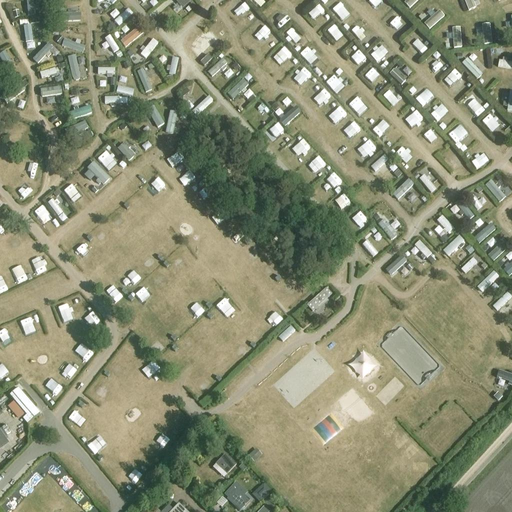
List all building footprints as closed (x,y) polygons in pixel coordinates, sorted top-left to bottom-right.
[(27,0),(29,16),(37,16),(36,0),(27,0)] [(190,0),(173,0),(183,10),(192,1),(190,0)] [(232,0),(225,6),(229,11),(243,0),(232,0)] [(407,0),(405,2),(411,8),(419,0),(407,0)] [(465,0),(469,10),(477,7),(474,0),(465,0)] [(120,26),(134,14),(130,8),(115,20),(120,26)] [(440,9),(425,23),(431,30),(446,16),(440,9)] [(111,14),(115,19),(120,16),(116,10),(111,14)] [(82,12),(60,13),(61,22),(82,21),(82,12)] [(278,29),(294,19),(290,13),(274,23),(278,29)] [(264,42),(270,37),(265,32),(271,27),(265,21),(250,35),(256,41),(260,37),(264,42)] [(485,44),(493,44),(492,23),(483,23),(485,44)] [(25,26),(27,42),(34,41),(32,25),(25,26)] [(454,48),(463,47),(462,27),(453,27),(454,48)] [(125,46),(143,37),(139,30),(121,39),(125,46)] [(497,44),(498,53),(505,53),(505,44),(497,44)] [(41,62),(52,50),(47,45),(36,58),(41,62)] [(273,70),(291,51),(284,45),(267,63),(273,70)] [(309,49),(303,54),(316,68),(321,63),(309,49)] [(375,49),(370,53),(382,65),(387,61),(375,49)] [(205,66),(214,59),(210,54),(201,62),(205,66)] [(174,57),(170,73),(176,75),(180,58),(174,57)] [(224,58),(209,71),(213,76),(228,63),(224,58)] [(478,79),(484,74),(468,58),(463,63),(478,79)] [(499,66),(511,68),(511,61),(501,59),(499,66)] [(398,63),(391,67),(393,71),(392,72),(401,85),(409,80),(398,63)] [(373,76),(379,69),(374,65),(368,71),(373,76)] [(452,81),(460,73),(454,67),(440,79),(454,94),(459,89),(452,81)] [(43,78),(58,74),(56,68),(41,72),(43,78)] [(145,92),(152,91),(146,69),(140,71),(145,92)] [(244,79),(229,94),(235,100),(249,85),(244,79)] [(135,95),(136,88),(118,86),(117,93),(135,95)] [(62,87),(43,88),(44,96),(62,94),(62,87)] [(474,91),(461,102),(466,109),(480,98),(474,91)] [(192,110),(197,116),(215,101),(211,96),(192,110)] [(281,117),(287,113),(284,109),(292,103),(288,96),(273,106),(281,117)] [(185,104),(191,110),(195,106),(190,100),(185,104)] [(246,113),(250,118),(265,106),(261,101),(246,113)] [(73,119),(94,113),(91,105),(71,111),(73,119)] [(297,106),(280,117),(284,123),(301,111),(297,106)] [(157,108),(151,111),(159,127),(165,124),(157,108)] [(175,131),(179,113),(172,112),(169,129),(175,131)] [(271,117),(265,121),(270,127),(276,122),(271,117)] [(487,117),(482,121),(498,138),(503,133),(487,117)] [(269,138),(282,126),(277,121),(264,133),(269,138)] [(86,122),(65,130),(68,138),(89,129),(86,122)] [(131,162),(138,158),(127,138),(120,142),(131,162)] [(386,155),(371,166),(375,171),(390,161),(386,155)] [(85,175),(91,181),(96,176),(104,186),(111,179),(96,162),(88,168),(90,171),(85,175)] [(431,194),(438,189),(431,180),(436,177),(427,165),(416,173),(431,194)] [(400,201),(415,185),(409,179),(394,194),(400,201)] [(508,191),(504,185),(498,189),(493,182),(488,185),(497,198),(508,191)] [(468,197),(478,211),(484,207),(474,193),(468,197)] [(54,196),(49,199),(59,215),(64,212),(54,196)] [(463,199),(450,208),(455,215),(462,210),(469,220),(475,216),(463,199)] [(443,216),(438,221),(449,233),(455,228),(443,216)] [(379,225),(394,240),(399,235),(395,230),(401,224),(397,220),(391,225),(385,219),(379,225)] [(375,257),(380,252),(369,241),(374,236),(379,241),(384,236),(375,227),(365,236),(368,240),(363,245),(375,257)] [(479,237),(483,242),(495,232),(491,227),(479,237)] [(421,240),(416,245),(428,259),(434,254),(421,240)] [(491,253),(495,258),(510,248),(506,242),(491,253)] [(389,268),(393,273),(408,261),(403,256),(389,268)] [(474,257),(462,269),(466,274),(478,262),(474,257)] [(478,287),(483,293),(501,277),(495,271),(478,287)] [(326,290),(308,306),(313,312),(316,309),(318,311),(330,300),(328,298),(331,296),(326,290)] [(511,295),(509,292),(493,306),(498,311),(511,298),(511,295)] [(366,352),(351,364),(363,380),(378,367),(366,352)] [(509,387),(510,382),(511,382),(511,373),(500,370),(498,378),(503,379),(501,385),(509,387)] [(14,401),(7,407),(19,421),(22,418),(27,425),(39,414),(18,389),(9,396),(14,401)] [(0,432),(0,450),(8,445),(0,432)] [(212,436),(208,440),(215,448),(219,444),(212,436)] [(256,449),(246,458),(252,465),(262,456),(256,449)] [(236,466),(224,456),(216,465),(227,475),(236,466)] [(44,470),(50,476),(61,465),(55,459),(44,470)] [(243,464),(238,468),(243,473),(247,468),(243,464)] [(239,488),(236,485),(227,494),(231,497),(228,501),(241,511),(249,502),(237,490),(239,488)] [(264,486),(254,495),(260,502),(270,493),(264,486)]
